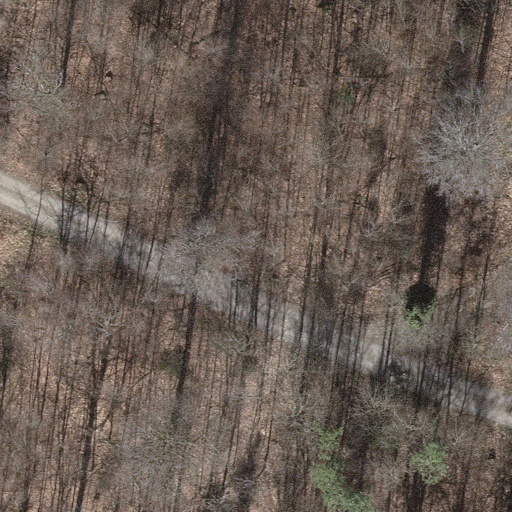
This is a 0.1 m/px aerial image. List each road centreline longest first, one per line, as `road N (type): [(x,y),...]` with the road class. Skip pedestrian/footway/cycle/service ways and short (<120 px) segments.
road 1 (track): [(0,180),(511,399)]
road 2 (track): [(511,272),(387,348)]
